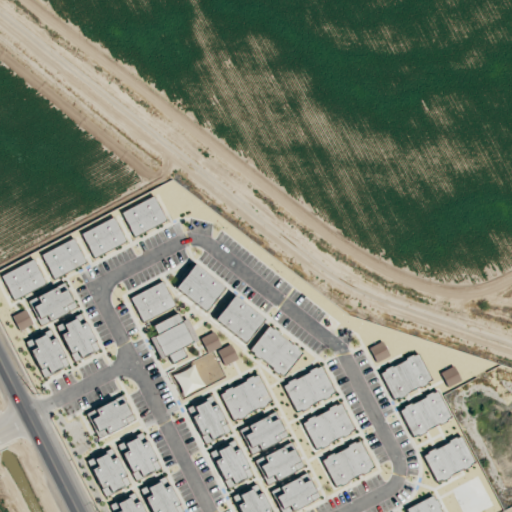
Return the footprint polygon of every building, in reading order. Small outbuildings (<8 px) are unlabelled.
[(133,236),(166,220),(154,196),(122,212),(133,236)] [(92,256),(125,243),(115,218),(82,232),(92,256)] [(41,255),(54,279),(86,263),(73,239),(41,255)] [(2,273),(12,298),(45,286),(36,261),(2,273)] [(176,289),(207,311),(224,286),(192,265),(176,289)] [(175,306),(163,282),(131,298),(143,322),(175,306)] [(76,308),(67,289),(59,293),(56,288),(29,301),(40,325),(76,308)] [(215,319),(245,342),(263,319),(233,295),(215,319)] [(13,315),(19,331),(32,326),(26,310),(13,315)] [(153,325),(158,335),(151,338),(161,358),(168,355),(172,362),(185,356),(181,347),(197,340),(188,319),(181,321),(178,314),(153,325)] [(78,326),(75,319),(63,324),(67,332),(61,335),(74,362),(99,350),(86,322),(78,326)] [(284,376),(302,350),(267,327),(250,351),(284,376)] [(208,353),(221,348),(214,332),(201,338),(208,353)] [(33,340),(36,349),(32,350),(42,377),(67,367),(56,338),(48,341),(46,335),(33,340)] [(369,348),(376,363),(390,357),(382,342),(369,348)] [(238,360),(231,344),(217,351),(225,366),(238,360)] [(392,399),(431,382),(419,354),(380,371),(392,399)] [(204,385),(193,366),(173,377),(184,396),(204,385)] [(334,393),(322,366),(283,384),(296,411),(334,393)] [(448,387),(461,381),(454,367),(441,373),(448,387)] [(233,421),(272,403),(259,375),(220,392),(233,421)] [(400,409),(413,437),(451,419),(438,391),(400,409)] [(205,444),(229,432),(211,398),(188,410),(205,444)] [(116,406),(114,401),(87,414),(99,438),(134,421),(125,402),(116,406)] [(302,422),(315,449),(354,432),(342,404),(302,422)] [(278,418),(270,422),(267,416),(240,430),(252,454),(287,437),(278,418)] [(475,464),(462,436),(423,454),(436,482),(475,464)] [(147,441),(140,444),(137,437),(118,446),(134,481),(160,469),(147,441)] [(335,486),(373,469),(361,441),(322,458),(335,486)] [(239,448),(232,452),(229,445),(211,453),(227,488),(252,477),(239,448)] [(260,467),(267,484),(295,472),(292,464),(298,460),(293,449),(286,453),(283,447),(263,456),(267,464),(260,467)] [(116,457),(109,460),(106,453),(88,461),(104,496),(129,485),(116,457)] [(272,491),(281,511),(289,511),(319,498),(310,480),(302,483),(299,478),(272,491)] [(181,511),(170,485),(162,489),(159,482),(141,490),(151,511),(181,511)] [(270,511),(262,492),(254,496),(252,489),(235,497),(240,511),(270,511)] [(441,511),(434,496),(406,508),(407,511),(441,511)] [(112,511),(144,511),(138,501),(132,504),(129,497),(110,507),(112,511)]
